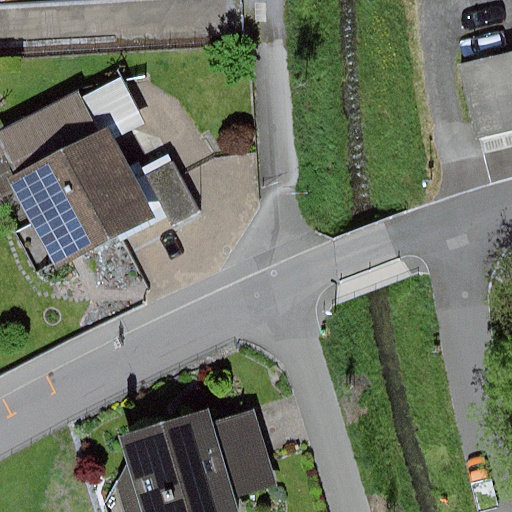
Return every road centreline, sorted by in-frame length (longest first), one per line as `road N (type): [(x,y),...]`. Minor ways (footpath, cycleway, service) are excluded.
road 1 (residential): [(445,240),(80,389),(0,436)]
road 2 (residential): [(445,240),(469,414),(495,511)]
